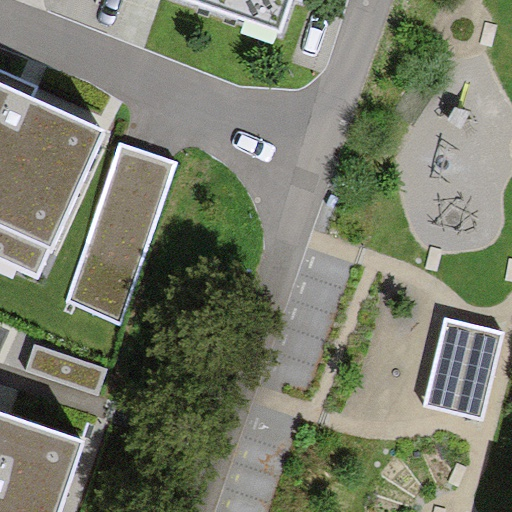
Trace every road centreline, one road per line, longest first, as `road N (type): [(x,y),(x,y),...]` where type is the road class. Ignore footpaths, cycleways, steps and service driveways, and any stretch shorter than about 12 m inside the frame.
road 1 (residential): [(312,145),(188,511)]
road 2 (residential): [(312,145),(0,22)]
road 3 (residential): [(368,0),(312,145)]
